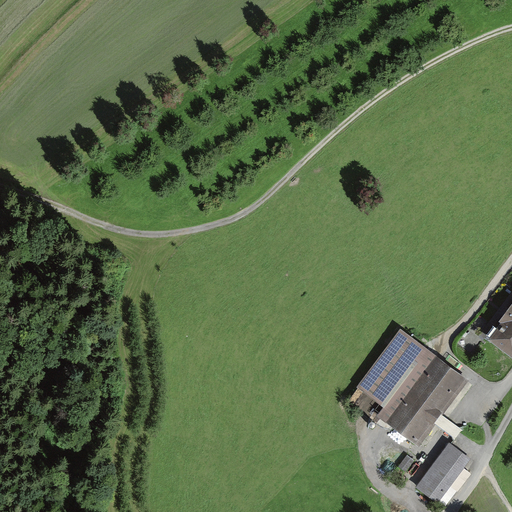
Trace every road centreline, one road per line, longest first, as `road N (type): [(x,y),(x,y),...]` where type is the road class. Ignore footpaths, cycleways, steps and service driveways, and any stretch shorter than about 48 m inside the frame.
road 1 (track): [(511,27),(393,86),(264,199),(202,229),(133,233),(0,189)]
road 2 (track): [(449,511),(511,410)]
